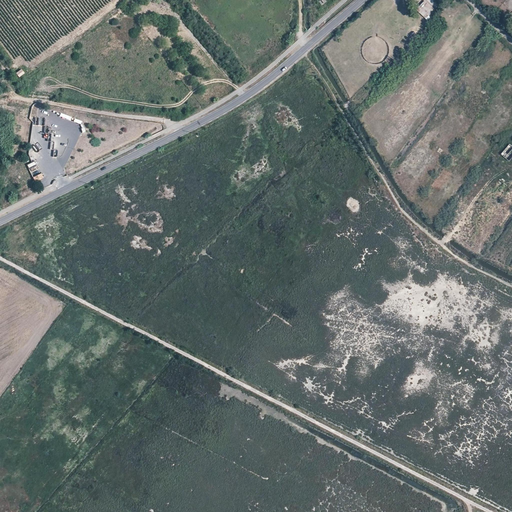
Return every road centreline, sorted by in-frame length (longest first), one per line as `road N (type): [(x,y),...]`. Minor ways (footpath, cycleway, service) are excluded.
road 1 (track): [(0,259),(483,511)]
road 2 (tertiary): [(0,222),(228,108),(362,0)]
road 3 (track): [(511,295),(458,271),(401,207),(303,50),(300,0)]
